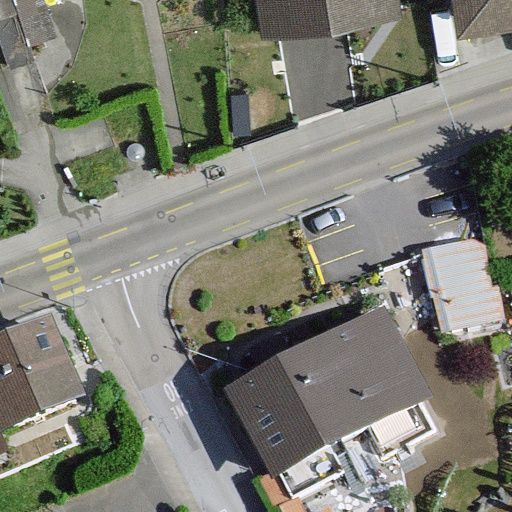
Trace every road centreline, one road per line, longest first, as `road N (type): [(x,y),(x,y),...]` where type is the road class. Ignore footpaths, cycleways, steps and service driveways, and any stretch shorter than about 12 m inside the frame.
road 1 (tertiary): [(511,103),(105,253)]
road 2 (residential): [(105,253),(232,511)]
